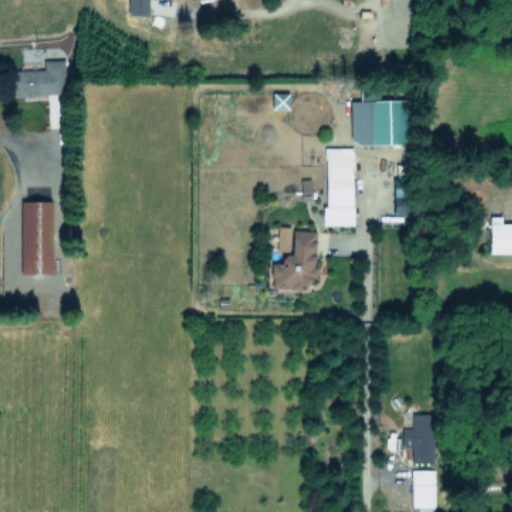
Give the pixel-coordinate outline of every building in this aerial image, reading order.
[(127,0),(127,14),(147,14),(146,0),(127,0)] [(42,69),(7,70),(8,96),(64,94),(63,59),(42,60),(42,69)] [(348,101),(350,145),(406,143),(405,99),(377,100),(377,91),(358,91),(358,100),(348,101)] [(351,224),(350,147),(323,148),(323,225),(351,224)] [(309,179),(299,179),(300,199),(309,199),(309,179)] [(50,200),(18,201),(19,274),(51,273),(50,200)] [(487,252),(511,252),(511,222),(499,223),(499,216),(488,216),(487,252)] [(315,230),(290,229),(290,226),(276,225),(274,252),(280,252),(279,263),(269,262),(268,287),(308,289),(309,277),(312,277),(315,230)] [(432,462),(431,413),(410,413),(410,428),(401,428),(402,462),(432,462)] [(431,511),(432,469),(410,469),(409,506),(416,506),(415,511),(431,511)]
